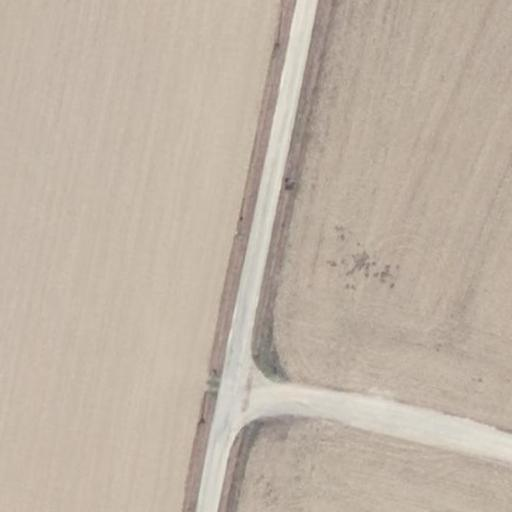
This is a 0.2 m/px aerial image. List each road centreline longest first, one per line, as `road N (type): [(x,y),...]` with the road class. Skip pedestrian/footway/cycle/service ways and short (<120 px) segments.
road 1 (unclassified): [(214,511),(313,0)]
road 2 (track): [(236,394),(344,408),(511,448)]
